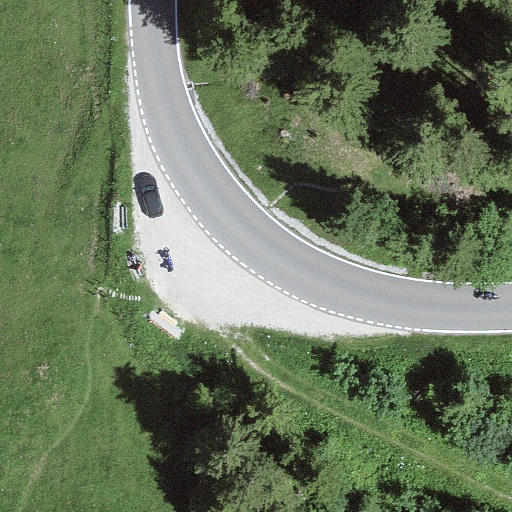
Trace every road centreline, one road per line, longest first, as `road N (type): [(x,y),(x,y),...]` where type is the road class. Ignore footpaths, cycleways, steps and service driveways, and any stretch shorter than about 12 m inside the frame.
road 1 (tertiary): [(511,308),(376,298),(267,251),(191,168),(169,124),(153,0)]
road 2 (track): [(224,210),(208,292),(237,339),(327,393),(511,478)]
